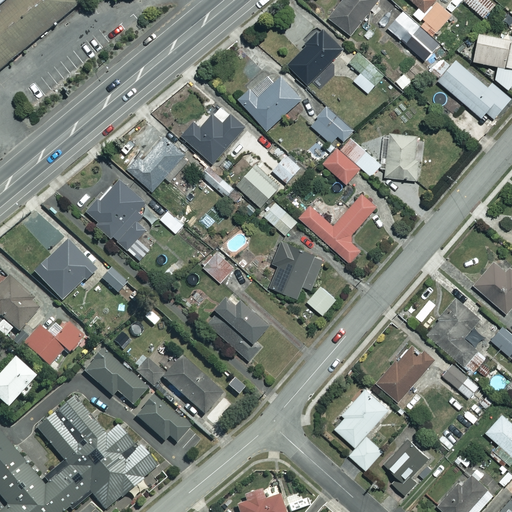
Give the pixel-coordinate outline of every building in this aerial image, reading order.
[(0,0),(0,10),(12,0),(0,0)] [(0,70),(81,4),(77,0),(12,0),(0,10),(0,70)] [(377,0),(340,0),(327,17),(349,35),(377,0)] [(422,22),(439,2),(436,0),(409,0),(419,8),(413,14),(422,22)] [(495,4),(490,0),(463,0),(483,18),(495,4)] [(439,2),(422,22),(420,24),(433,35),(452,14),(439,2)] [(423,28),(403,11),(387,29),(407,47),(423,28)] [(343,50),(322,29),(286,64),(307,85),(343,50)] [(494,79),(509,89),(511,83),(511,39),(478,32),(472,60),(496,65),(494,79)] [(393,84),(359,55),(351,64),(361,73),(354,81),(368,93),(374,85),(385,94),(393,84)] [(488,86),(457,58),(438,79),(480,117),(484,111),(492,119),(510,99),(491,82),(488,86)] [(411,81),(404,74),(395,81),(403,89),(411,81)] [(300,97),(279,76),(257,98),(248,89),(237,99),(267,130),(300,97)] [(244,127),(201,89),(195,96),(205,104),(202,107),(211,116),(200,129),(193,123),(181,136),(212,163),(244,127)] [(327,105),(310,125),(323,137),(318,144),(325,150),(338,136),(343,141),(354,129),(327,105)] [(415,137),(388,135),(384,177),(415,179),(417,159),(413,159),(415,137)] [(380,165),(349,136),(323,163),(345,183),(360,167),(370,176),(380,165)] [(143,159),(139,156),(127,169),(151,190),(164,176),(169,181),(188,160),(163,138),(143,159)] [(299,166),(285,155),(272,171),(287,182),(299,166)] [(279,185),(255,164),(236,185),(260,206),(279,185)] [(233,189),(207,167),(201,175),(227,197),(233,189)] [(134,219),(151,200),(121,175),(107,192),(88,214),(98,222),(94,226),(112,240),(114,237),(141,260),(152,247),(140,237),(146,229),(134,219)] [(375,205),(360,192),(332,225),(309,206),(298,219),(351,262),(362,248),(348,237),(375,205)] [(296,221),(274,202),(263,216),(285,235),(296,221)] [(94,268),(66,238),(32,271),(61,300),(94,268)] [(324,262),(284,241),(273,262),(280,265),(269,285),(295,299),(302,286),(309,290),(324,262)] [(234,268),(216,251),(202,266),(220,283),(234,268)] [(506,271),(495,261),(473,286),(505,313),(511,304),(511,269),(509,268),(506,271)] [(139,297),(111,269),(87,293),(101,308),(114,294),(128,308),(139,297)] [(31,295),(9,274),(0,284),(0,314),(17,331),(38,309),(27,299),(31,295)] [(335,299),(320,286),(307,301),(322,314),(335,299)] [(236,303),(227,295),(215,307),(218,309),(206,321),(247,360),(260,347),(253,341),(268,325),(241,298),(236,303)] [(480,319),(457,299),(426,334),(462,366),(476,350),(463,338),(480,319)] [(83,337),(68,322),(53,339),(39,326),(23,343),(48,366),(64,348),(69,353),(83,337)] [(511,335),(505,329),(495,340),(511,354),(511,335)] [(434,361),(414,342),(377,382),(397,401),(434,361)] [(163,356),(160,359),(162,361),(172,353),(164,344),(157,350),(163,356)] [(148,388),(102,349),(82,372),(111,397),(115,392),(132,406),(148,388)] [(0,403),(5,408),(18,394),(22,398),(31,388),(27,384),(34,376),(12,355),(0,368),(0,403)] [(161,367),(166,372),(162,377),(202,413),(221,392),(181,356),(175,362),(170,358),(161,367)] [(163,373),(146,358),(134,372),(151,387),(163,373)] [(479,388),(452,365),(443,376),(470,398),(479,388)] [(388,408),(364,388),(342,414),(344,416),(334,429),(355,447),(348,455),(366,470),(382,450),(365,435),(388,408)] [(470,402),(459,391),(449,400),(460,411),(470,402)] [(0,511),(64,511),(87,494),(100,511),(159,464),(141,442),(136,446),(119,425),(107,434),(75,395),(36,426),(63,460),(41,477),(0,426),(0,499),(5,506),(0,510),(0,511)] [(190,427),(152,396),(134,417),(163,442),(167,437),(176,444),(190,427)] [(511,423),(502,414),(485,432),(499,444),(493,451),(511,467),(511,466),(511,423)] [(454,440),(446,430),(437,438),(445,448),(454,440)] [(429,458),(410,441),(388,466),(398,476),(392,483),(405,495),(417,482),(412,478),(429,458)] [(484,475),(475,467),(459,484),(458,483),(437,506),(443,511),(466,511),(467,511),(477,511),(493,495),(478,481),(484,475)] [(244,503),(235,506),(237,511),(285,511),(279,494),(263,500),(259,487),(240,493),(244,503)]
